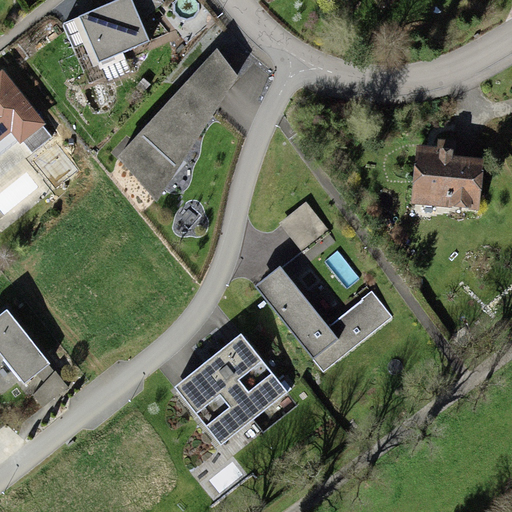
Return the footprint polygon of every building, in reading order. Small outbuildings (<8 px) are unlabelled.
[(108,0),(110,2),(77,15),(96,63),(146,43),(138,23),(164,2),(162,0),(108,0)] [(241,79),(212,49),(109,159),(157,200),(241,79)] [(43,128),(0,74),(0,140),(11,132),(21,145),(43,128)] [(413,155),(411,210),(470,212),(472,168),(448,167),(448,156),(413,155)] [(392,317),(372,293),(329,327),(280,267),(255,287),(323,372),(392,317)] [(10,306),(0,313),(0,364),(24,395),(59,369),(10,306)] [(241,335),(175,388),(196,414),(219,396),(229,408),(206,426),(221,444),(285,393),(272,377),(251,394),(240,381),(263,362),(241,335)]
